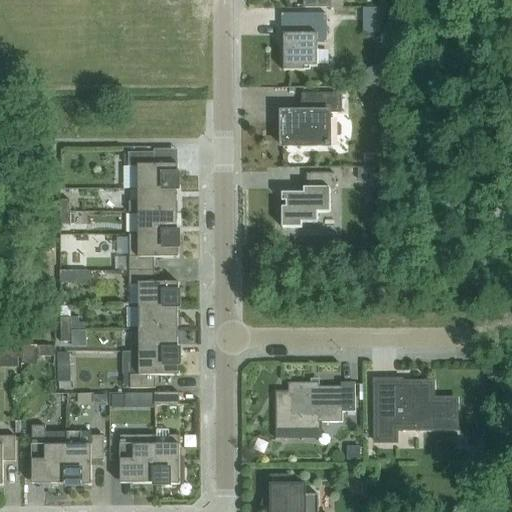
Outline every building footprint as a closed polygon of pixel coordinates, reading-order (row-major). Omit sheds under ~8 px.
[(329,0),(304,0),(304,8),(330,8),(329,0)] [(326,14),(281,14),(281,37),(283,37),(283,72),(304,72),(304,68),(317,68),(317,45),(326,44),(326,14)] [(37,42),(37,56),(50,56),(50,41),(37,42)] [(101,51),(104,80),(114,79),(111,50),(101,51)] [(251,70),(273,65),(271,53),(249,58),(251,70)] [(374,56),(354,60),(358,78),(377,75),(374,56)] [(129,82),(130,67),(116,67),(116,82),(129,82)] [(341,94),(301,95),(301,113),(281,113),(281,147),(329,147),(329,115),(341,114),(341,94)] [(137,190),(177,190),(178,190),(178,166),(153,166),(153,154),(128,154),(128,168),(137,168),(137,190)] [(303,195),(282,195),(282,229),(301,229),(301,224),(317,224),(317,214),(330,214),(330,191),(335,191),(335,174),(306,174),(306,189),(303,189),(303,195)] [(177,213),(177,190),(137,190),(138,203),(128,203),(128,213),(138,213),(177,213)] [(59,213),(69,213),(69,201),(59,201),(59,213)] [(59,213),(59,226),(69,226),(69,213),(59,213)] [(138,235),(178,235),(177,235),(177,213),(138,213),(138,235)] [(129,272),(154,271),(154,259),(178,259),(178,235),(138,235),(138,258),(129,258),(129,272)] [(138,308),(177,308),(178,308),(178,284),(154,284),(154,271),(129,272),(129,286),(138,285),(138,308)] [(60,284),(73,284),(73,272),(60,272),(60,284)] [(70,307),(60,307),(60,319),(60,331),(70,331),(70,319),(70,307)] [(177,330),(177,308),(138,308),(138,331),(177,330)] [(138,353),(177,352),(177,330),(138,331),(138,353)] [(60,331),(60,343),(70,343),(70,331),(60,331)] [(38,357),(50,357),(50,347),(38,347),(38,357)] [(177,352),(138,353),(138,376),(129,376),(129,389),(154,389),(154,377),(179,377),(179,352),(177,352)] [(288,392),(275,392),(275,433),(322,433),(322,423),(342,423),(342,413),(355,413),(355,384),(340,384),(340,388),(319,388),(319,384),(288,384),(288,392)] [(432,384),(375,384),(375,443),(396,443),(396,431),(420,431),(420,423),(456,423),(456,400),(433,400),(432,384)] [(179,394),(153,394),(153,407),(179,406),(179,394)] [(109,396),(92,396),(92,407),(109,406),(109,396)] [(68,487),(68,433),(45,433),(45,427),(31,427),(32,486),(67,485),(67,487),(68,487)] [(103,462),(103,437),(91,437),(91,433),(68,433),(68,487),(91,486),(91,462),(103,462)] [(0,437),(0,486),(3,487),(3,463),(15,463),(15,437),(0,437)] [(156,486),(156,446),(156,437),(120,437),(120,485),(155,485),(155,486),(156,486)] [(156,446),(156,486),(179,486),(179,484),(183,484),(183,469),(179,469),(179,437),(169,437),(169,446),(156,446)] [(288,477),(270,477),(270,481),(266,495),(270,497),(270,511),(318,511),(318,496),(305,496),(305,486),(288,486),(288,477)]
